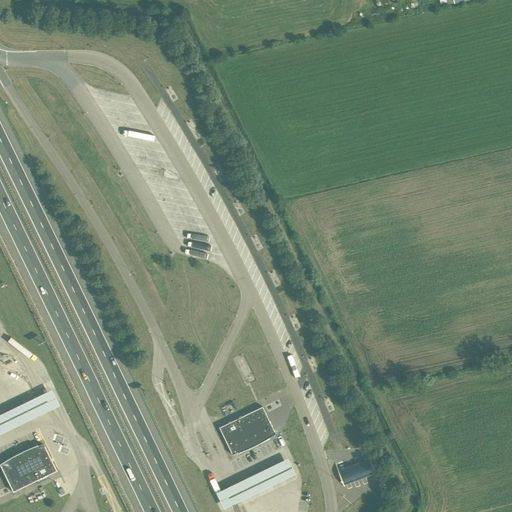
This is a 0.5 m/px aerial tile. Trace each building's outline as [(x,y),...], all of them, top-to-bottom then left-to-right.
[(137,126),(140,112),(113,106),(111,114),(118,116),(117,122),(137,126)] [(154,162),(155,149),(144,149),(144,154),(137,154),(136,160),(154,162)] [(152,181),(151,186),(170,190),(171,184),(152,181)] [(0,411),(0,430),(58,404),(51,388),(0,411)] [(219,404),(221,411),(228,409),(226,402),(219,404)] [(265,409),(222,429),(235,456),(278,436),(265,409)] [(43,445),(0,466),(14,493),(57,473),(43,445)] [(351,463),(339,468),(345,484),(356,480),(376,472),(370,456),(351,463)] [(290,459),(218,494),(225,510),(298,475),(290,459)]
